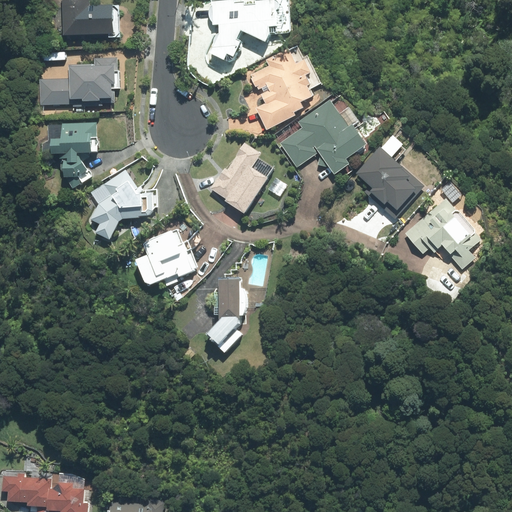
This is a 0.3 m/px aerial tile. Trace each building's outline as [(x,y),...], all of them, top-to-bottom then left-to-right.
[(66,0),(68,38),(70,38),(70,41),(119,39),(118,7),(95,8),(94,0),(66,0)] [(283,29),(280,0),(258,1),(258,5),(248,6),(248,3),(238,4),(237,0),(236,0),(214,2),(216,27),(223,26),(224,36),(223,37),(215,56),(230,63),(233,57),(239,60),(247,44),(243,42),(246,33),(272,45),(275,37),(275,30),(283,29)] [(258,109),(269,132),(299,117),(298,115),(308,110),(305,105),(316,99),(310,87),(313,86),(308,77),(314,74),(308,60),(299,65),(291,49),(268,61),(271,67),(253,76),(261,91),(270,86),(272,91),(263,95),(268,104),(258,109)] [(43,107),(118,104),(117,91),(123,90),(122,73),(121,73),(120,59),(97,60),(97,65),(71,66),(71,79),(42,80),(43,107)] [(352,129),(333,101),(301,123),(305,129),(283,145),(300,169),(320,155),(316,149),(318,149),(321,152),(323,155),(321,166),(330,168),(331,165),(339,177),(355,167),(351,162),(372,147),(356,126),(352,129)] [(93,159),(93,157),(98,156),(98,154),(100,154),(99,124),(65,125),(65,141),(56,142),(56,157),(63,157),(63,171),(76,190),(96,177),(86,163),(93,159)] [(248,217),(271,180),(270,179),(276,169),(260,159),(263,154),(246,144),(229,170),(227,169),(221,178),(220,178),(212,190),(230,201),(228,204),(248,217)] [(367,193),(398,221),(427,187),(383,148),(359,175),(372,187),(367,193)] [(139,190),(127,172),(105,186),(113,197),(100,205),(92,222),(102,226),(98,235),(113,243),(122,224),(125,222),(142,221),(142,219),(152,219),(156,214),(155,196),(147,196),(142,188),(139,190)] [(449,200),(408,235),(426,255),(433,249),(437,254),(441,250),(442,251),(446,248),(465,271),(479,259),(472,252),(485,242),(449,200)] [(151,253),(139,258),(148,279),(156,282),(166,278),(169,285),(180,280),(178,277),(197,269),(179,228),(147,242),(151,253)] [(244,287),(243,277),(222,278),(225,319),(211,335),(228,352),(245,334),(239,328),(242,324),(245,324),(245,317),(246,317),(246,314),(248,313),(250,311),(251,308),(251,304),(251,301),(251,298),(250,294),(248,290),(247,286),(244,287)] [(186,296),(183,291),(177,294),(181,299),(186,296)] [(199,352),(194,347),(189,352),(194,358),(199,352)] [(26,477),(26,474),(19,474),(19,477),(5,476),(4,491),(11,492),(10,501),(31,502),(31,506),(31,511),(37,511),(90,511),(90,503),(86,503),(87,489),(74,488),(74,483),(60,482),(60,484),(54,488),(53,488),(53,479),(26,477)] [(148,504),(112,502),(111,511),(166,511),(167,501),(149,500),(148,504)]
